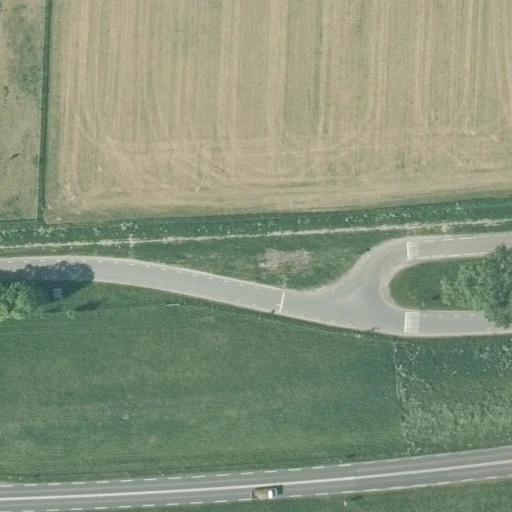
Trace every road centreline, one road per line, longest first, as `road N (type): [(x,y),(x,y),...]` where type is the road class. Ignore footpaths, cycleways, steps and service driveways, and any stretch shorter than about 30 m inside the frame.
road 1 (primary): [(0,499),(211,489),(511,460)]
road 2 (unclassified): [(0,269),(133,273),(350,315)]
road 3 (unclassified): [(350,315),(365,275),(396,251),(511,240)]
road 4 (unclassified): [(350,315),(511,320)]
